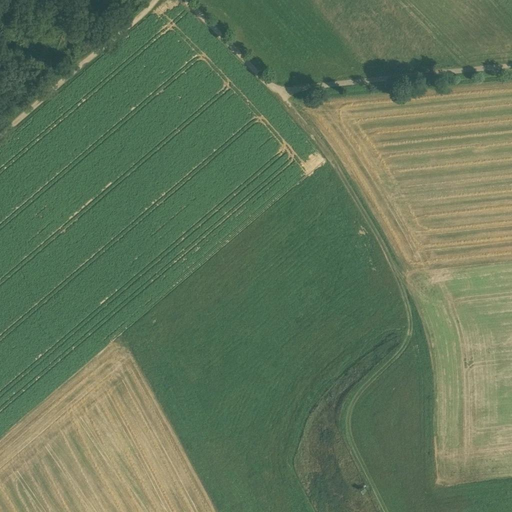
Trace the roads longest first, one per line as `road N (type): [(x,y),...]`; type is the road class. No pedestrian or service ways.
road 1 (track): [(511,66),(278,93),(184,0)]
road 2 (track): [(278,93),(340,169),(410,282),(427,326)]
road 3 (track): [(156,0),(0,136)]
